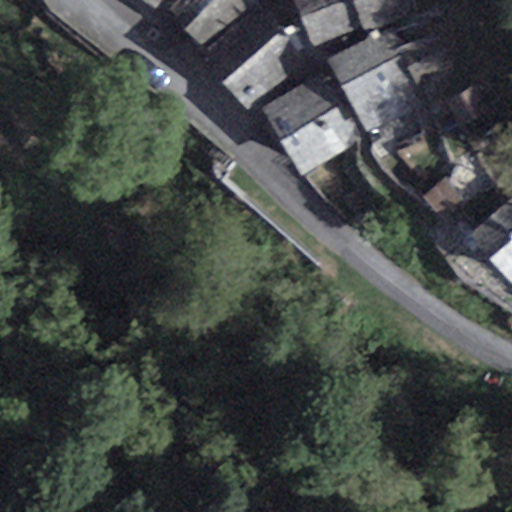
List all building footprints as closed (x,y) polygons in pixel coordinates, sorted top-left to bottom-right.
[(146,0),(160,8),(165,0),(146,0)] [(177,0),(169,12),(200,46),(262,0),(177,0)] [(295,0),(315,48),(362,30),(350,0),(295,0)] [(354,0),(367,31),(419,10),(417,0),(354,0)] [(245,110),(307,59),(268,12),(203,64),(245,110)] [(326,61),(368,133),(418,107),(379,36),(326,61)] [(363,143),(323,75),(262,110),(303,179),(363,143)] [(511,199),(469,233),(508,283),(511,279),(511,199)]
